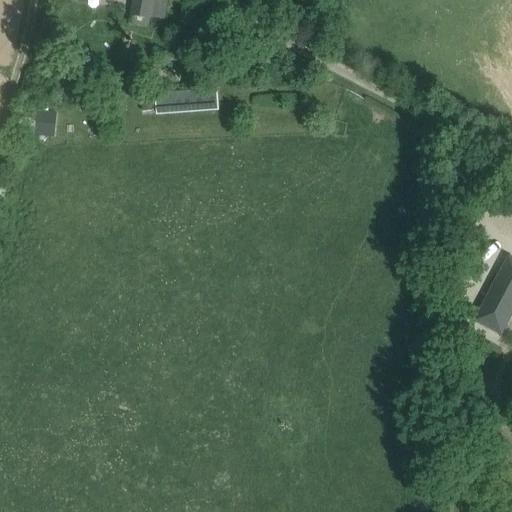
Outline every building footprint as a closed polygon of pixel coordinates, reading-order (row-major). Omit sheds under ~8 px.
[(133,0),(135,0),(131,16),(150,20),(150,17),(164,19),(167,0),(133,0)] [(156,100),(159,123),(222,117),(220,94),(156,100)] [(152,112),(151,97),(142,98),(143,113),(152,112)] [(34,111),(32,136),(55,138),(58,113),(34,111)] [(511,259),(508,257),(474,321),(501,335),(511,315),(511,259)] [(478,387),(466,391),(477,421),(489,417),(478,387)]
